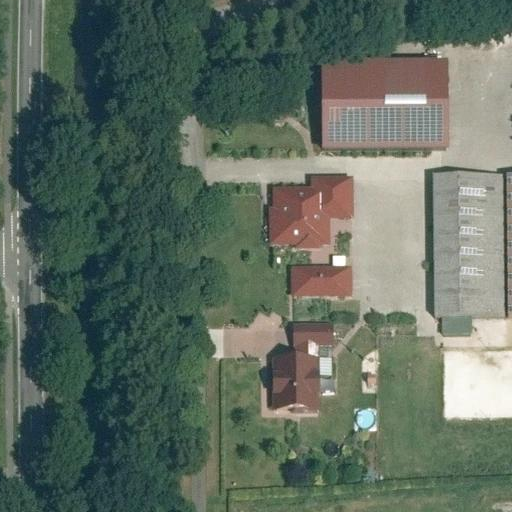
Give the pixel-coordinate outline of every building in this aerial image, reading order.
[(425,152),(454,152),(455,60),(426,59),(426,72),(425,152)] [(425,152),(426,72),(341,72),(340,151),(425,152)] [(504,184),(441,184),(440,322),(504,322),(504,184)] [(316,187),(317,199),(323,199),(323,225),(329,225),(351,225),(350,186),(316,187)] [(317,199),(281,200),(282,219),(275,219),(276,250),(300,249),(300,256),(318,256),(318,250),(330,250),(329,225),(323,225),(323,199),(317,199)] [(353,278),(298,278),(298,302),(352,302),(353,278)] [(301,352),(301,367),(279,367),(280,419),(323,419),(322,352),(337,352),(337,331),(301,332),(301,352)]
